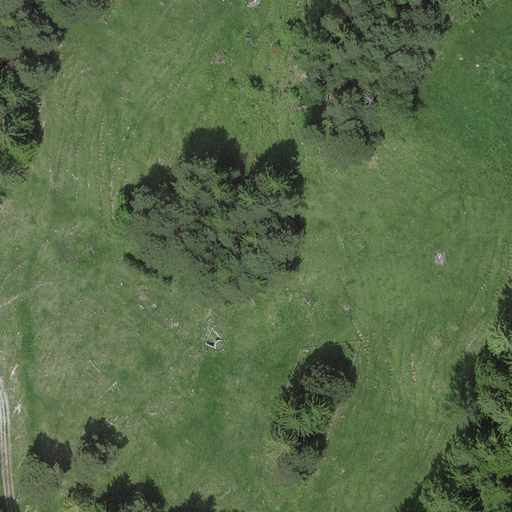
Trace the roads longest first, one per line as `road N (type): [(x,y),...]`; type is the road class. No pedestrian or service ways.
road 1 (track): [(511,320),(397,511)]
road 2 (track): [(16,511),(0,389)]
